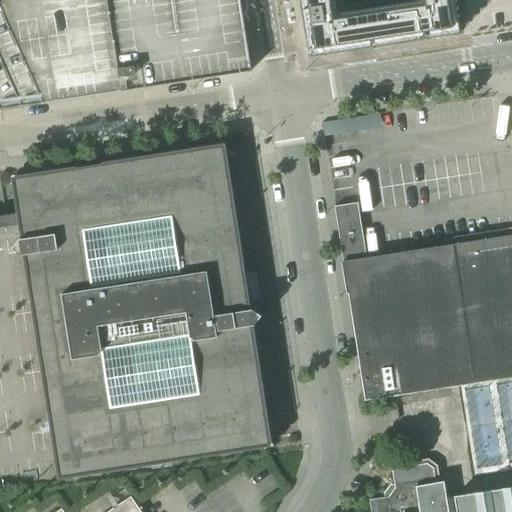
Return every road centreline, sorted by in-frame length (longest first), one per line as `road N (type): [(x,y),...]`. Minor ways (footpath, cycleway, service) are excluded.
road 1 (unclassified): [(328,511),(341,480),(339,448),(279,93)]
road 2 (unclassified): [(279,93),(0,137)]
road 3 (unclassified): [(511,54),(279,93)]
